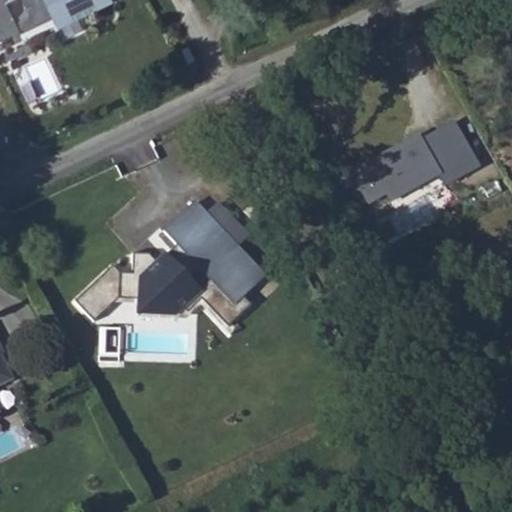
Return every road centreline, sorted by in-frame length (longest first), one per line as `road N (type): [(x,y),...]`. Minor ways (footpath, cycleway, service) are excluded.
road 1 (track): [(189,0),(266,79),(471,511)]
road 2 (unclassified): [(429,0),(0,205)]
